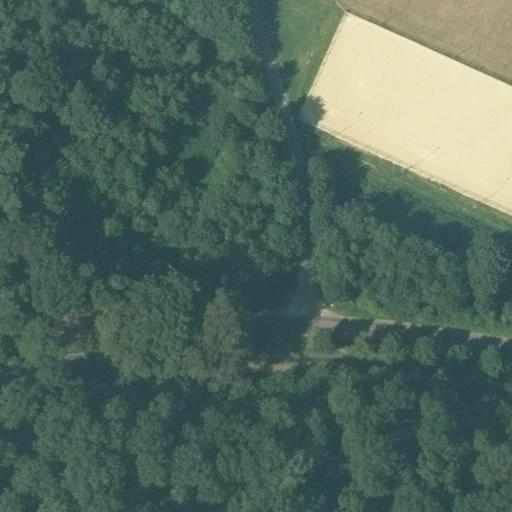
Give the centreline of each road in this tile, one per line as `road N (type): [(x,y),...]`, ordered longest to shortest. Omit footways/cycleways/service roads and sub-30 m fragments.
road 1 (unclassified): [(308,324),(298,182),(241,0)]
road 2 (unclassified): [(0,336),(308,324)]
road 3 (unclassified): [(308,324),(511,350)]
